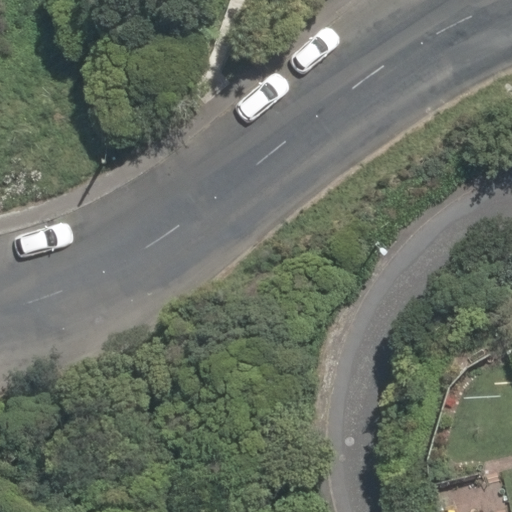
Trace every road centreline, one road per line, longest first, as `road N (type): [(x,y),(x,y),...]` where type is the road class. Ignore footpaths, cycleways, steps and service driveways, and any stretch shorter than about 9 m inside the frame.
road 1 (tertiary): [(500,0),(429,17),(350,63),(100,241),(0,285)]
road 2 (residential): [(511,200),(436,238),(398,274),(370,326),(345,435),(361,511)]
